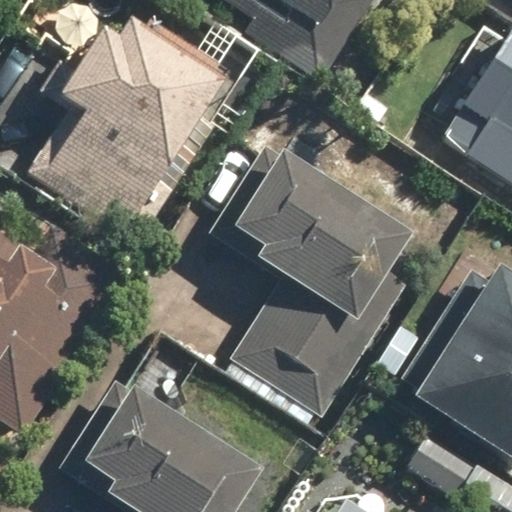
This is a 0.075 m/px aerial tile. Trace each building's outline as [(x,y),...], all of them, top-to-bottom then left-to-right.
[(185,0),(210,15),(321,81),(369,0),(185,0)] [(145,28),(136,42),(121,32),(107,53),(93,44),(68,81),(51,69),(31,100),(72,128),(33,186),(113,240),(212,94),(196,84),(206,69),(145,28)] [(430,152),(511,202),(511,31),(506,28),(430,152)] [(373,283),(394,248),(250,161),(199,245),(271,289),(225,365),(318,422),(394,296),(373,283)] [(40,225),(17,261),(0,250),(0,434),(15,444),(99,314),(73,297),(96,260),(40,225)] [(397,415),(426,432),(401,474),(456,506),(480,465),(511,483),(511,295),(469,270),(403,382),(413,388),(397,415)] [(230,511),(250,481),(104,391),(54,472),(98,499),(93,507),(100,511),(230,511)]
